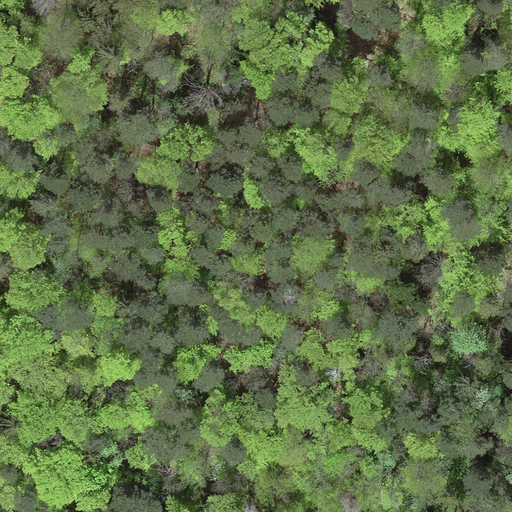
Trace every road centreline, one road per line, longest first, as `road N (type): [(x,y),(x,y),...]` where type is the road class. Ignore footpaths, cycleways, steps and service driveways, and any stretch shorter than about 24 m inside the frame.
road 1 (track): [(511,291),(428,204),(328,0)]
road 2 (track): [(0,203),(16,259),(56,338),(94,511)]
